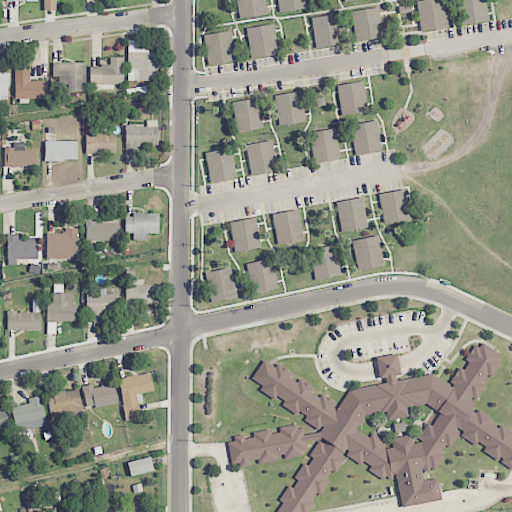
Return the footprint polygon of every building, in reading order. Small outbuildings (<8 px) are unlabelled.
[(44,0),(44,10),(56,10),(56,0),(44,0)] [(236,0),(238,17),(266,14),(264,0),(236,0)] [(276,0),(278,11),(299,9),(298,0),(276,0)] [(448,26),(442,0),(424,0),(415,2),(421,31),(448,26)] [(460,0),(465,25),(488,20),(484,0),(460,0)] [(379,6),(351,10),(356,42),(384,37),(379,6)] [(340,44),(334,13),(310,17),(316,48),(340,44)] [(251,58),(278,54),(273,23),(246,27),(251,58)] [(203,33),(207,64),(234,61),(231,30),(203,33)] [(141,40),(127,40),(128,80),(158,80),(157,52),(149,52),(148,46),(141,46),(141,40)] [(124,57),(110,57),(110,65),(90,65),(90,84),(124,84),(124,57)] [(85,91),(86,63),(53,62),(53,82),(67,83),(67,91),(85,91)] [(48,81),(29,80),(29,68),(15,68),(14,98),(47,99),(48,81)] [(0,99),(9,99),(8,72),(0,72),(0,99)] [(367,110),(362,80),(336,85),(342,115),(367,110)] [(303,122),(300,91),(275,94),(278,124),(303,122)] [(261,127),(256,97),(231,102),(237,132),(261,127)] [(382,150),(376,119),(350,125),(356,155),(382,150)] [(126,162),(136,161),(136,145),(158,145),(158,120),(146,120),(147,125),(125,126),(126,162)] [(314,162),(340,159),(335,128),(310,131),(314,162)] [(116,152),(115,134),(85,134),(86,153),(116,152)] [(45,161),(77,160),(77,140),(44,141),(45,161)] [(250,174),(276,171),(271,140),(246,143),(250,174)] [(4,148),(4,167),(38,166),(38,149),(25,149),(25,142),(13,143),(13,148),(4,148)] [(205,153),(210,182),(236,178),(232,156),(224,158),(223,149),(205,153)] [(383,222),(408,219),(404,189),(379,193),(383,222)] [(337,201),(341,231),(366,227),(362,197),(337,201)] [(303,239),(297,208),(272,213),(278,244),(303,239)] [(125,214),(125,233),(133,232),(133,240),(147,239),(147,233),(159,233),(158,213),(125,214)] [(230,221),(235,251),(260,247),(255,217),(230,221)] [(86,240),(119,240),(119,222),(86,222),(86,240)] [(46,233),(47,259),(78,259),(77,228),(64,228),(64,233),(46,233)] [(16,265),(16,259),(38,258),(37,238),(18,238),(18,234),(6,235),(8,265),(16,265)] [(357,270),(383,266),(378,235),(352,240),(357,270)] [(309,250),(315,279),(340,273),(334,245),(309,250)] [(254,292),(277,288),(271,259),(248,262),(254,292)] [(235,296),(229,266),(207,271),(213,301),(235,296)] [(46,302),(47,322),(75,321),(75,292),(63,293),(63,284),(53,284),(53,301),(46,302)] [(158,304),(158,284),(125,285),(126,305),(158,304)] [(119,314),(120,294),(105,294),(105,290),(86,290),(86,314),(119,314)] [(7,330),(40,330),(40,299),(32,299),(33,311),(7,312),(7,330)] [(307,511),(344,453),(385,478),(394,476),(404,509),(442,497),(436,478),(424,481),(421,472),(436,468),(457,432),(511,466),(511,434),(470,408),(502,356),(483,344),(474,347),(452,382),(397,375),(400,353),(376,360),(383,382),(347,393),(339,405),(264,359),(249,382),(240,427),(228,445),(236,470),(316,446),(274,511),(307,511)] [(126,421),(141,418),(137,394),(153,391),(150,372),(118,378),(126,421)] [(86,409),(117,403),(114,383),(93,387),(92,384),(82,385),(86,409)] [(47,396),(52,418),(82,411),(77,389),(47,396)] [(11,407),(17,431),(48,424),(41,395),(28,398),(29,403),(11,407)] [(0,429),(10,427),(4,405),(0,405),(0,429)] [(127,462),(131,476),(154,470),(150,456),(127,462)]
